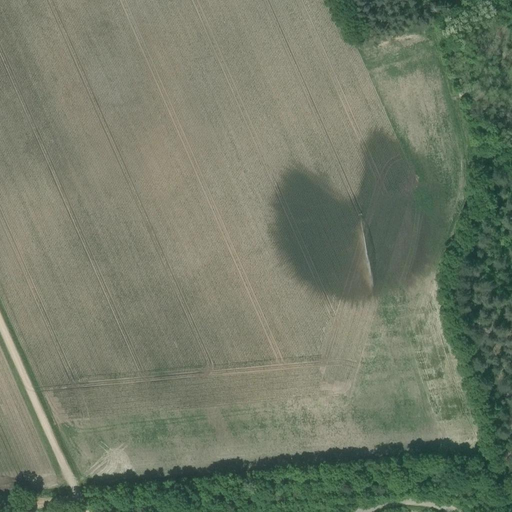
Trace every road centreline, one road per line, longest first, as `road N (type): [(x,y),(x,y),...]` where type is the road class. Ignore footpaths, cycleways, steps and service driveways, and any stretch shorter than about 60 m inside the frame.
road 1 (track): [(511,481),(358,471),(81,500)]
road 2 (track): [(86,511),(0,321)]
